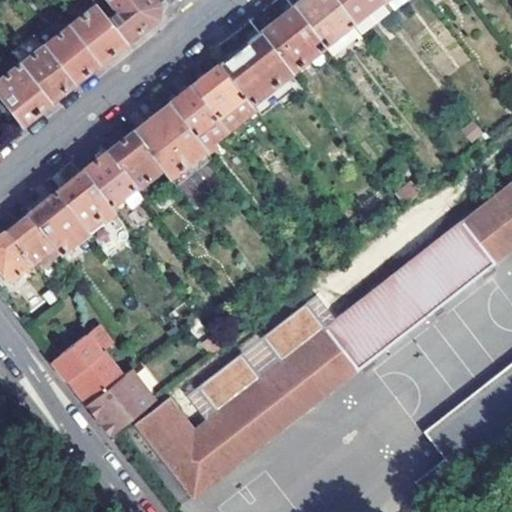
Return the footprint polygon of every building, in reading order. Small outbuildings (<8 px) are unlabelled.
[(108,19),(126,42),(157,18),(160,5),(155,0),(109,0),(118,12),(108,19)] [(352,24),(333,0),(298,0),(292,5),(324,47),(331,57),(360,34),(352,24)] [(382,1),(381,0),(333,0),(352,24),(382,1)] [(324,47),(292,5),(258,32),(290,74),(324,47)] [(70,27),(100,64),(113,53),(126,42),(108,19),(97,6),(70,27)] [(44,47),(74,84),(83,76),(100,64),(70,27),(44,47)] [(250,104),(290,74),(258,32),(219,63),(250,104)] [(21,66),(50,102),(69,87),(74,84),(44,47),(21,66)] [(250,104),(219,63),(190,85),(234,141),(261,119),(250,104)] [(0,96),(22,124),(27,120),(50,102),(21,66),(19,64),(0,79),(0,96)] [(301,87),(290,74),(250,104),(261,119),(301,87)] [(234,141),(190,85),(169,103),(212,159),(234,141)] [(0,120),(10,133),(22,124),(0,96),(0,120)] [(212,159),(169,103),(133,131),(163,170),(176,188),(212,159)] [(473,121),(462,130),(473,142),(483,132),(473,121)] [(163,170),(133,131),(107,151),(136,188),(138,190),(163,170)] [(136,188),(107,151),(81,172),(110,209),(136,188)] [(110,209),(81,172),(55,193),(84,231),(97,221),(101,225),(114,213),(110,209)] [(391,191),(404,206),(420,194),(407,179),(391,191)] [(511,182),(463,221),(336,319),(318,295),(188,395),(207,420),(193,431),(168,399),(136,424),(193,497),(359,369),(495,263),(511,249),(511,182)] [(84,231),(55,193),(28,214),(61,256),(72,247),(77,252),(91,240),(84,231)] [(61,256),(28,214),(5,232),(31,265),(38,274),(61,256)] [(0,270),(10,282),(31,265),(5,232),(0,236),(0,270)] [(212,335),(201,343),(212,357),(222,349),(212,335)] [(85,336),(52,361),(66,380),(72,375),(76,380),(92,399),(121,377),(102,351),(99,353),(85,336)] [(155,402),(130,370),(121,377),(92,399),(85,404),(99,422),(111,436),(155,402)] [(511,370),(428,438),(449,464),(497,426),(510,442),(511,440),(511,370)] [(72,375),(66,380),(85,404),(92,399),(76,380),(72,375)] [(449,464),(419,488),(432,504),(510,442),(497,426),(449,464)]
